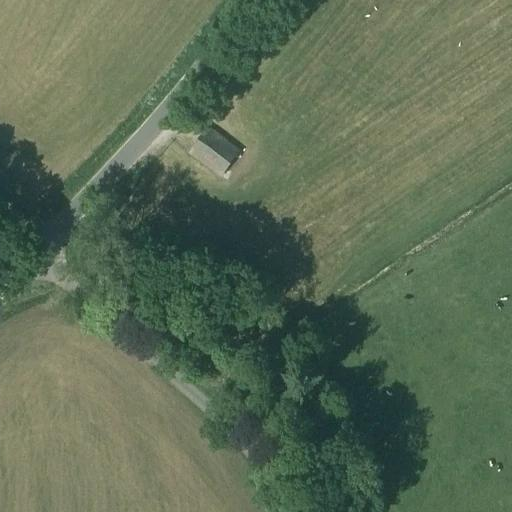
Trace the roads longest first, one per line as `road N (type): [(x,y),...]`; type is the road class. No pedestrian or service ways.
road 1 (unclassified): [(280,511),(36,245)]
road 2 (unclassified): [(36,245),(144,140),(252,0)]
